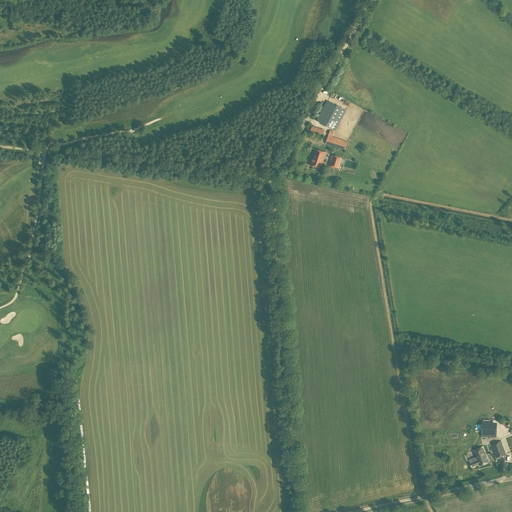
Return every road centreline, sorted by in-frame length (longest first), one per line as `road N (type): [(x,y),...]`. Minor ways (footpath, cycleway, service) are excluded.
road 1 (unclassified): [(297,511),(272,180),(323,85)]
road 2 (track): [(0,146),(272,180)]
road 3 (track): [(511,476),(353,511)]
